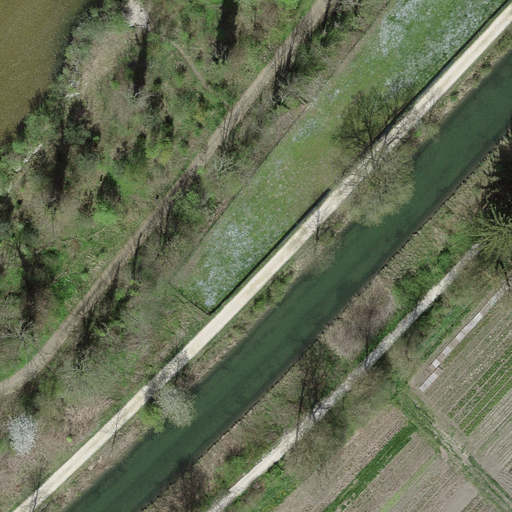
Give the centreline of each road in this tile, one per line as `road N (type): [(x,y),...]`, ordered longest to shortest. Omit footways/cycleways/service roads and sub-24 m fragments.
road 1 (track): [(22,511),(220,328),(511,10)]
road 2 (track): [(31,370),(321,0)]
